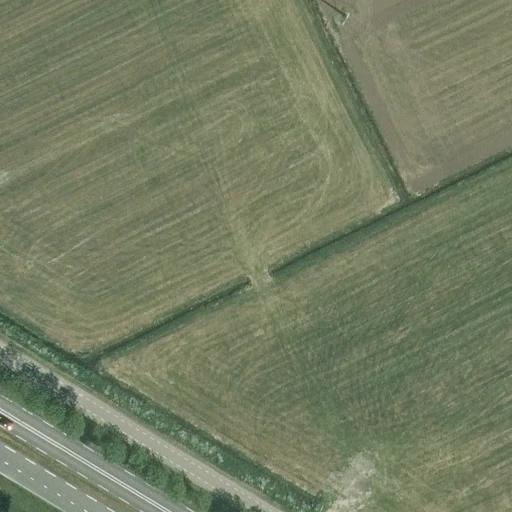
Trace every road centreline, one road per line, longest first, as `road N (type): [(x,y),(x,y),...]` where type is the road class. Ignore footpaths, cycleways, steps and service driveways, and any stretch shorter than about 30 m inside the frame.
road 1 (unclassified): [(257,511),(0,353)]
road 2 (primary): [(169,511),(0,408)]
